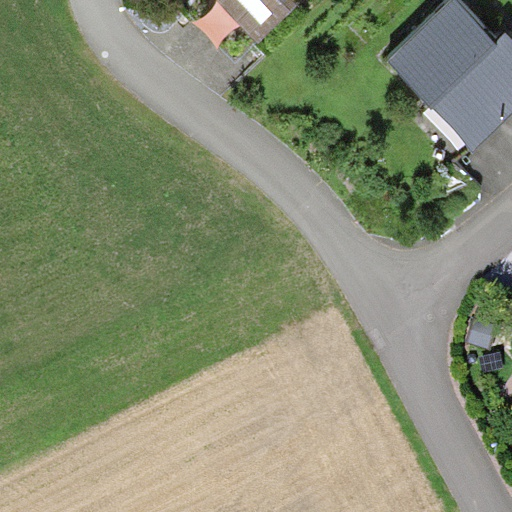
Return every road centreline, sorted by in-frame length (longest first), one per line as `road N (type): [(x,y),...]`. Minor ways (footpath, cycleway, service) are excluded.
road 1 (unclassified): [(80,0),(130,72),(269,174),(389,303)]
road 2 (unclassified): [(389,303),(493,511)]
road 3 (residential): [(389,303),(511,207)]
